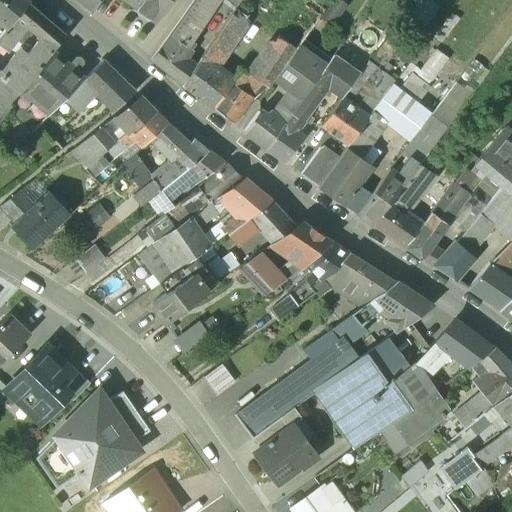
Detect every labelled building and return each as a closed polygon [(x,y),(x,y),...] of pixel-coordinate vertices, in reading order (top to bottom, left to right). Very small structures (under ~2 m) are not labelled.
[(29,0),(0,0),(0,22),(7,28),(28,2),(29,0)] [(100,0),(78,0),(92,11),(100,0)] [(127,0),(156,20),(170,0),(127,0)] [(213,0),(194,0),(191,4),(204,13),(213,0)] [(239,0),(235,8),(248,16),(267,29),(286,0),(239,0)] [(66,35),(28,2),(7,28),(0,38),(0,45),(8,52),(27,28),(39,38),(28,53),(41,65),(53,50),(66,35)] [(191,4),(171,34),(181,41),(188,30),(191,33),(204,13),(191,4)] [(235,8),(207,48),(221,57),(248,16),(235,8)] [(367,20),(361,16),(354,25),(360,30),(367,20)] [(181,41),(171,34),(152,60),(182,84),(194,67),(184,59),(191,49),(181,41)] [(278,37),(250,75),(251,76),(268,87),(274,79),(296,49),(278,37)] [(311,56),(297,46),(296,49),(274,79),(291,91),(301,78),(297,75),(311,56)] [(28,53),(21,47),(2,72),(1,72),(3,74),(0,78),(0,119),(22,91),(41,66),(41,65),(28,53)] [(221,57),(207,48),(201,57),(214,67),(221,57)] [(41,65),(41,66),(22,91),(49,114),(83,80),(84,79),(76,71),(69,64),(53,50),(41,65)] [(447,59),(436,51),(421,71),(433,79),(447,59)] [(361,72),(334,54),(325,66),(316,79),(328,87),(342,97),(361,72)] [(83,59),(80,56),(76,56),(69,64),(76,71),(84,63),(83,59)] [(311,56),(297,75),(301,78),(311,86),(325,66),(311,56)] [(214,67),(201,57),(194,67),(182,84),(212,107),(231,80),(214,67)] [(136,91),(104,60),(84,79),(83,80),(96,92),(114,110),(136,91)] [(391,85),(365,66),(361,72),(386,91),(391,85)] [(250,75),(239,68),(231,80),(232,81),(242,89),(251,76),(250,75)] [(431,88),(413,74),(399,91),(418,105),(431,88)] [(301,78),(291,91),(302,99),(308,90),(311,86),(301,78)] [(328,87),(316,79),(311,86),(308,90),(320,98),(328,87)] [(83,80),(49,114),(62,128),(96,92),(83,80)] [(232,81),(214,108),(232,123),(251,96),(242,89),(232,81)] [(447,128),(472,95),(455,82),(431,114),(447,128)] [(386,91),(372,109),(387,119),(386,120),(399,131),(418,105),(391,85),(386,91)] [(281,127),(266,149),(284,162),(303,136),(296,131),(320,98),(308,90),(281,127)] [(302,99),(291,91),(283,101),(294,109),(302,99)] [(140,94),(115,117),(128,131),(132,135),(156,111),(140,94)] [(368,116),(342,97),(321,126),(347,145),(368,116)] [(294,109),(283,101),(270,119),(281,127),(294,109)] [(347,145),(345,148),(359,157),(386,120),(387,119),(372,109),(372,110),(347,145)] [(270,119),(259,110),(243,132),(266,149),(281,127),(270,119)] [(156,111),(132,135),(136,140),(142,146),(150,138),(167,122),(156,111)] [(431,114),(402,152),(408,157),(409,157),(419,164),(447,128),(431,114)] [(470,126),(460,118),(442,140),(453,147),(470,126)] [(190,143),(167,122),(150,138),(173,160),(176,157),(188,168),(209,151),(193,139),(190,143)] [(511,133),(505,128),(476,162),(511,193),(511,191),(511,133)] [(99,129),(89,138),(102,154),(108,149),(112,145),(103,134),(99,129)] [(132,135),(128,131),(116,141),(123,150),(136,140),(132,135)] [(114,143),(104,133),(103,134),(112,145),(114,143)] [(88,138),(70,151),(85,169),(102,154),(89,138),(88,138)] [(114,143),(112,145),(108,149),(115,157),(123,150),(116,141),(114,143)] [(320,148),(301,174),(318,187),(339,157),(323,146),(320,148)] [(359,157),(345,148),(339,157),(318,187),(357,213),(373,192),(360,183),(372,165),(359,157)] [(188,168),(186,170),(192,179),(196,184),(224,162),(209,151),(209,152),(209,151),(188,168)] [(476,162),(468,156),(461,164),(466,168),(470,171),(476,162)] [(188,168),(176,157),(173,160),(175,163),(184,171),(186,170),(188,168)] [(408,157),(397,173),(397,174),(396,175),(406,182),(415,170),(419,164),(409,157),(408,157)] [(166,170),(162,169),(151,178),(153,181),(161,190),(174,180),(184,171),(175,163),(166,170)] [(425,169),(419,164),(415,170),(421,174),(425,169)] [(229,165),(180,202),(189,213),(220,192),(240,176),(229,165)] [(462,172),(453,183),(467,192),(473,183),(477,177),(470,171),(466,168),(462,172)] [(373,192),(357,213),(373,225),(400,190),(406,182),(396,175),(397,174),(397,173),(390,169),(373,192)] [(184,171),(174,180),(183,189),(189,184),(192,179),(186,170),(184,171)] [(421,174),(415,170),(406,182),(400,190),(412,199),(427,179),(421,174)] [(245,178),(218,197),(224,205),(231,213),(237,209),(262,192),(245,178)] [(174,180),(161,190),(169,201),(183,189),(174,180)] [(153,181),(134,195),(142,206),(143,205),(161,190),(153,181)] [(453,183),(439,203),(452,213),(467,192),(453,183)] [(502,188),(486,206),(469,227),(456,242),(455,241),(444,253),(433,266),(454,280),(474,257),(470,253),(486,234),(492,224),(508,236),(511,231),(511,196),(510,194),(502,188)] [(20,189),(0,205),(0,209),(13,223),(15,220),(33,203),(20,189)] [(161,190),(143,205),(156,220),(162,215),(174,206),(169,201),(161,190)] [(400,190),(373,225),(406,247),(421,225),(404,213),(414,200),(412,199),(400,190)] [(33,203),(15,220),(25,231),(21,234),(34,248),(69,215),(64,209),(67,206),(55,194),(52,197),(46,191),(33,203)] [(262,192),(237,209),(248,219),(273,201),(262,192)] [(218,197),(197,212),(202,219),(205,224),(219,214),(217,211),(224,205),(218,197)] [(248,219),(236,228),(236,227),(227,234),(237,247),(258,231),(271,244),(276,241),(296,226),(273,201),(248,219)] [(174,206),(162,215),(171,226),(189,213),(180,202),(174,206)] [(452,213),(439,203),(432,212),(446,223),(452,213)] [(202,219),(197,212),(192,216),(197,223),(202,219)] [(432,212),(406,248),(422,259),(433,245),(447,224),(446,223),(432,212)] [(171,226),(162,215),(156,220),(152,223),(160,234),(171,226)] [(197,234),(187,219),(163,236),(173,251),(197,234)] [(296,226),(276,241),(295,262),(301,269),(306,264),(331,241),(303,221),(296,226)] [(197,234),(173,251),(183,266),(184,266),(197,256),(207,249),(197,234)] [(163,236),(153,244),(173,274),(183,266),(173,251),(163,236)] [(511,240),(489,263),(504,274),(511,264),(511,240)] [(331,241),(306,264),(314,273),(320,280),(320,281),(322,280),(336,270),(350,254),(331,241)] [(104,258),(94,244),(76,259),(85,273),(104,258)] [(429,263),(433,266),(444,253),(439,249),(433,245),(422,259),(429,263)] [(230,253),(220,260),(217,256),(209,262),(223,281),(241,267),(230,253)] [(260,253),(246,263),(251,268),(264,258),(260,253)] [(350,254),(336,270),(322,280),(351,301),(383,274),(350,254)] [(197,256),(184,266),(191,274),(197,280),(209,271),(197,256)] [(264,258),(251,268),(272,290),(286,281),(278,273),(264,258)] [(287,265),(278,273),(286,281),(302,269),(301,269),(295,262),(289,268),(287,265)] [(511,279),(504,274),(489,263),(467,289),(499,310),(511,295),(511,279)] [(173,274),(159,284),(166,293),(191,274),(184,266),(173,274)] [(209,271),(197,280),(208,292),(219,284),(209,271)] [(314,273),(305,281),(310,288),(315,285),(320,280),(314,273)] [(166,293),(153,303),(167,323),(208,292),(197,280),(191,274),(166,293)] [(383,274),(351,301),(361,309),(374,299),(396,283),(383,274)] [(305,281),(289,294),(298,307),(314,294),(310,289),(309,289),(310,288),(305,281)] [(396,283),(374,299),(384,309),(393,319),(419,298),(396,283)] [(310,288),(310,289),(314,294),(319,290),(315,285),(310,288)] [(298,307),(289,294),(269,311),(278,322),(298,307)] [(511,319),(511,317),(511,295),(499,310),(511,319)] [(419,298),(393,319),(389,323),(396,333),(432,306),(419,298)] [(361,309),(352,315),(361,327),(362,326),(384,309),(374,299),(361,309)] [(8,314),(0,322),(0,364),(29,334),(8,314)] [(352,315),(327,333),(335,343),(342,350),(367,333),(362,326),(361,327),(352,315)] [(205,320),(177,340),(188,354),(215,333),(205,320)] [(493,349),(455,321),(435,342),(447,351),(470,367),(471,366),(493,349)] [(327,333),(303,350),(311,360),(335,343),(327,333)] [(381,336),(374,341),(378,346),(385,341),(381,336)] [(435,342),(415,364),(423,375),(429,370),(447,351),(435,342)] [(311,360),(236,415),(253,438),(281,418),(314,393),(314,392),(354,362),(342,350),(335,343),(311,360)] [(493,349),(471,366),(480,376),(473,382),(482,392),(493,406),(494,406),(495,405),(511,390),(511,365),(495,347),(493,349)] [(7,388),(7,389),(9,391),(19,401),(23,398),(30,404),(28,406),(41,420),(66,394),(67,393),(58,385),(71,372),(70,371),(63,364),(62,365),(45,349),(7,388)] [(354,362),(314,392),(314,393),(354,450),(392,424),(372,397),(385,387),(363,356),(354,362)] [(415,364),(414,363),(392,381),(412,409),(436,392),(423,375),(415,364)] [(222,365),(204,378),(217,395),(235,382),(222,365)] [(90,383),(73,368),(70,371),(71,372),(58,385),(67,393),(66,394),(73,401),(90,383)] [(0,400),(9,391),(7,389),(7,388),(0,381),(0,400)] [(385,387),(372,397),(392,424),(412,409),(392,381),(385,387)] [(511,390),(495,405),(501,412),(511,424),(511,390)] [(99,407),(93,398),(81,410),(83,413),(75,419),(74,417),(56,436),(57,438),(36,459),(57,490),(82,473),(89,484),(110,470),(108,467),(117,462),(118,464),(139,450),(133,442),(150,431),(122,391),(99,407)] [(412,409),(392,424),(407,446),(423,435),(420,430),(441,415),(444,420),(447,418),(443,413),(449,409),(436,392),(412,409)] [(482,392),(453,416),(465,430),(481,416),(493,406),(482,392)] [(494,406),(493,406),(481,416),(487,423),(501,412),(495,405),(494,406)] [(481,416),(470,426),(476,433),(487,423),(481,416)] [(281,418),(253,438),(261,449),(289,428),(281,418)] [(261,449),(255,453),(268,471),(269,470),(279,483),(291,474),(301,469),(317,458),(305,442),(301,445),(289,428),(261,449)] [(511,428),(491,444),(498,454),(511,442),(511,428)] [(473,456),(472,457),(480,468),(484,465),(498,454),(491,444),(473,456)] [(467,449),(440,469),(456,489),(464,484),(454,470),(472,457),(473,456),(467,449)] [(472,457),(454,470),(464,484),(482,470),(480,468),(472,457)] [(420,461),(401,477),(409,488),(428,473),(420,461)] [(511,473),(506,464),(501,468),(499,475),(506,487),(511,483),(511,473)] [(152,470),(104,503),(110,511),(178,511),(181,511),(152,470)] [(506,487),(499,475),(495,490),(500,500),(510,494),(506,487)] [(334,509),(320,488),(291,509),(293,511),(350,511),(343,502),(334,509)]
